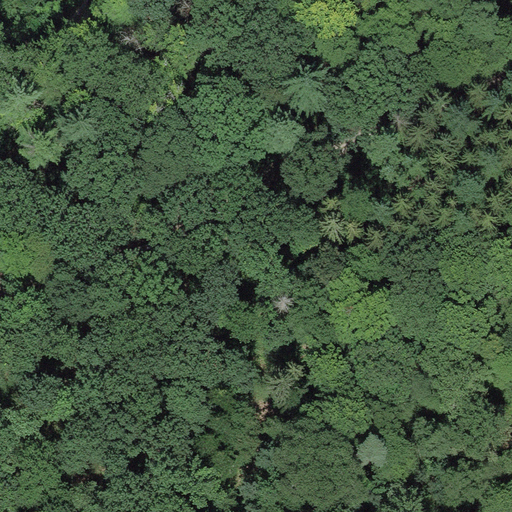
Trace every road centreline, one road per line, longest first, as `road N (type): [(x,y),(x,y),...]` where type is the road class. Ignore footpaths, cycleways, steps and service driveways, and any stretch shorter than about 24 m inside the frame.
road 1 (track): [(0,290),(511,72)]
road 2 (track): [(0,93),(63,39),(92,0)]
